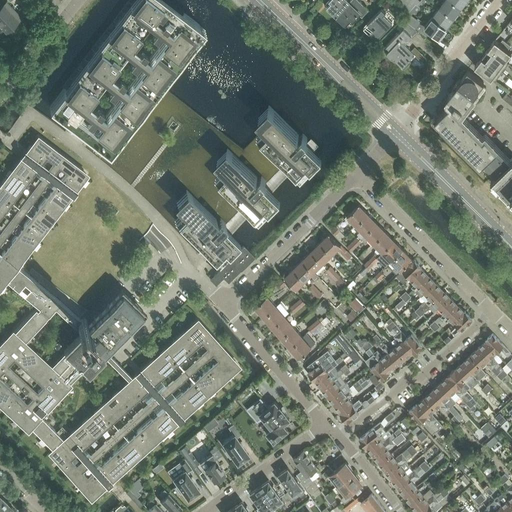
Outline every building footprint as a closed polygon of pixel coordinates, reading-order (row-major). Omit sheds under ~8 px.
[(65,89),(49,108),(71,125),(105,151),(109,154),(117,145),(119,146),(164,89),(161,87),(190,49),(198,40),(205,30),(201,27),(199,26),(184,14),(166,0),(138,0),(83,73),(79,70),(65,88),(65,89)] [(336,15),(349,2),(347,0),(328,0),(325,4),(336,15)] [(348,27),(360,15),(361,17),(368,10),(357,0),(350,0),(349,2),(336,15),(348,27)] [(417,5),(420,1),(418,0),(411,0),(406,6),(404,8),(409,12),(416,4),(417,5)] [(455,18),(462,8),(451,0),(445,0),(440,7),(455,18)] [(451,0),(462,8),(468,0),(451,0)] [(15,24),(21,18),(6,2),(0,8),(0,25),(6,32),(10,28),(14,28),(15,24)] [(447,27),(455,18),(440,7),(433,16),(447,27)] [(378,38),(393,23),(384,15),(387,12),(382,8),(369,22),(374,27),(371,32),(378,38)] [(243,12),(240,14),(247,20),(249,18),(243,12)] [(433,16),(425,26),(418,23),(408,15),(404,20),(406,22),(407,21),(419,30),(418,31),(426,37),(431,30),(440,37),(447,27),(433,16)] [(408,41),(418,31),(419,30),(407,21),(406,22),(402,26),(404,28),(384,48),(396,59),(397,58),(405,66),(413,59),(410,56),(414,53),(404,43),(407,40),(408,41)] [(495,39),(488,48),(504,60),(506,62),(511,53),(511,51),(495,39)] [(488,48),(481,57),(498,69),(501,72),(508,63),(506,62),(504,60),(488,48)] [(414,54),(419,60),(423,56),(418,50),(414,54)] [(481,57),(475,65),(491,78),(495,81),(501,72),(498,69),(481,57)] [(449,106),(435,119),(481,166),(483,164),(494,175),(508,160),(485,137),(483,139),(459,115),(484,82),(467,70),(450,93),(447,97),(446,98),(445,99),(445,100),(445,102),(446,103),(449,106)] [(511,95),(507,92),(502,97),(511,105),(511,103),(511,95)] [(267,126),(257,136),(260,140),(285,164),(286,165),(293,172),(294,173),(297,176),(301,180),(310,170),(322,158),(314,150),(307,143),(306,143),(304,145),(302,144),(303,143),(307,139),(303,135),(298,140),(296,138),(299,136),(273,111),(269,107),(258,118),(262,122),(267,126)] [(82,317),(80,319),(22,269),(16,265),(86,174),(38,137),(0,186),(0,403),(27,428),(30,426),(52,449),(50,452),(91,497),(238,365),(197,320),(132,378),(121,367),(105,349),(143,311),(141,308),(121,289),(102,308),(86,325),(84,324),(87,321),(82,317)] [(225,168),(215,178),(219,182),(244,206),(245,207),(246,209),(251,213),(252,214),(256,218),(259,221),(269,212),(281,200),(272,192),(266,186),(265,185),(263,187),(261,186),(266,181),(262,176),(257,182),(255,180),(258,178),(232,152),(228,149),(217,160),(221,163),(225,168)] [(493,178),(490,181),(497,188),(499,185),(500,185),(499,186),(500,186),(499,186),(500,186),(508,194),(507,194),(508,194),(507,194),(508,195),(508,194),(508,195),(508,194),(509,195),(506,197),(511,203),(511,157),(509,160),(492,177),(492,176),(491,177),(492,177),(491,177),(492,178),(493,178)] [(184,210),(174,220),(178,224),(203,248),(204,249),(210,255),(211,256),(214,260),(218,263),(228,253),(228,254),(239,242),(231,234),(229,232),(224,227),(221,229),(220,228),(225,222),(221,218),(215,224),(214,222),(216,219),(194,197),(191,194),(187,190),(176,202),(180,205),(184,210)] [(356,225),(368,213),(359,204),(347,216),(356,225)] [(362,237),(376,222),(368,213),(356,225),(361,230),(357,234),(361,238),(362,237)] [(373,243),(385,231),(376,222),(362,237),(366,241),(369,238),(373,243)] [(332,231),(336,235),(341,230),(337,226),(332,231)] [(385,231),(373,243),(378,248),(375,251),(379,255),(394,241),(385,231)] [(347,250),(346,251),(329,233),(320,243),(332,255),(338,249),(343,254),(348,259),(352,255),(347,250)] [(139,240),(145,246),(149,242),(143,235),(139,240)] [(349,249),(359,239),(358,238),(348,247),(349,249)] [(349,249),(351,251),(361,241),(359,239),(349,249)] [(391,261),(403,250),(394,241),(379,255),(383,259),(386,256),(391,261)] [(323,263),(332,255),(320,243),(311,251),(323,263)] [(252,255),(243,247),(217,272),(216,271),(214,273),(215,274),(213,276),(215,277),(216,277),(218,279),(217,279),(219,281),(220,280),(221,281),(223,279),(222,277),(223,277),(228,282),(234,276),(254,257),(252,255)] [(396,274),(412,259),(403,250),(391,261),(396,267),(392,270),(396,274)] [(314,272),(323,263),(311,251),(302,260),(317,276),(318,275),(314,272)] [(370,260),(373,264),(378,259),(375,255),(370,260)] [(409,279),(421,266),(414,259),(396,276),(404,285),(410,279),(409,279)] [(315,279),(317,276),(302,260),(293,269),(305,281),(311,275),(315,279)] [(369,268),(373,264),(370,260),(365,265),(366,267),(368,269),(369,268)] [(343,285),(346,282),(331,266),(328,269),(343,285)] [(413,289),(428,274),(422,268),(422,267),(421,266),(409,279),(410,279),(414,284),(412,287),(413,289)] [(370,269),(369,268),(368,269),(366,267),(360,273),(347,286),(349,288),(363,275),(363,276),(370,269)] [(296,289),(305,281),(293,269),(284,277),(296,289)] [(342,287),(343,285),(328,269),(327,270),(337,280),(336,281),(342,287)] [(384,275),(381,271),(373,278),(377,282),(384,275)] [(424,294),(435,282),(428,274),(413,289),(421,296),(424,294)] [(277,284),(281,288),(286,283),(282,279),(277,284)] [(414,317),(443,290),(435,282),(424,294),(429,299),(427,301),(425,300),(420,305),(420,306),(411,315),(414,317)] [(310,287),(320,297),(322,294),(313,284),(310,287)] [(319,297),(320,297),(310,287),(309,287),(319,297)] [(438,308),(450,297),(443,290),(414,317),(416,320),(430,307),(434,312),(438,308)] [(263,316),(276,305),(268,295),(255,306),(263,316)] [(442,319),(457,304),(450,297),(438,308),(443,313),(440,317),(442,319)] [(355,298),(349,304),(356,311),(357,311),(358,312),(364,307),(355,298)] [(301,299),(290,308),(294,312),(305,303),(301,299)] [(454,322),(464,311),(457,304),(442,319),(444,320),(447,317),(453,323),(453,322),(454,322)] [(272,327),(285,316),(276,305),(263,316),(272,327)] [(352,310),(346,316),(351,320),(356,315),(352,310)] [(464,311),(454,322),(458,327),(457,328),(456,327),(452,331),(455,335),(473,318),(465,311),(464,312),(464,311)] [(281,337),(294,326),(285,316),(272,327),(281,337)] [(312,333),(322,324),(319,320),(308,329),(312,333)] [(393,320),(390,323),(397,333),(403,339),(413,351),(413,352),(421,345),(411,333),(406,337),(405,336),(405,335),(401,330),(397,325),(393,320)] [(390,323),(386,326),(390,331),(394,335),(397,333),(390,323)] [(290,347),(303,336),(294,326),(281,337),(290,347)] [(345,333),(349,338),(355,333),(352,328),(345,333)] [(340,333),(334,338),(343,349),(349,344),(340,333)] [(394,335),(393,336),(398,341),(399,342),(395,346),(405,358),(413,351),(403,339),(397,333),(394,335)] [(492,333),(485,340),(485,341),(496,352),(497,352),(496,351),(501,347),(502,348),(501,349),(506,354),(510,351),(493,333),(492,333)] [(377,334),(373,336),(387,352),(397,365),(405,358),(395,346),(390,350),(389,349),(389,348),(385,343),(377,334)] [(303,336),(290,347),(299,358),(312,347),(303,336)] [(485,341),(478,348),(504,377),(509,382),(511,379),(511,377),(508,373),(503,369),(504,368),(498,363),(493,357),(492,358),(491,357),(496,352),(485,341)] [(365,343),(362,346),(370,355),(365,359),(371,366),(381,379),(388,372),(389,372),(388,371),(379,359),(373,353),(369,348),(365,343)] [(349,344),(343,349),(347,354),(352,349),(353,349),(349,344)] [(478,348),(470,355),(481,367),(486,362),(487,363),(486,363),(491,368),(501,380),(504,377),(478,348)] [(328,349),(307,365),(311,370),(308,372),(314,380),(315,380),(327,370),(331,367),(332,368),(338,362),(343,359),(340,356),(336,359),(328,349)] [(377,350),(373,353),(379,359),(388,371),(397,365),(387,352),(386,353),(381,357),(380,356),(381,355),(377,350)] [(356,353),(351,357),(355,361),(360,357),(356,353)] [(470,355),(462,362),(479,380),(487,373),(481,367),(470,355)] [(462,362),(455,369),(470,386),(475,381),(477,382),(475,384),(481,390),(482,389),(486,394),(489,391),(485,386),(479,380),(462,362)] [(327,370),(315,380),(321,388),(337,375),(343,371),(348,367),(346,364),(336,372),(332,368),(331,367),(327,370)] [(337,375),(321,388),(328,396),(341,385),(346,381),(342,378),(351,371),(348,367),(343,371),(337,375)] [(453,369),(447,375),(447,376),(463,394),(467,390),(467,389),(470,386),(455,369),(454,368),(453,369)] [(447,376),(440,383),(450,395),(456,401),(460,396),(471,408),(474,405),(469,400),(463,394),(447,376)] [(341,385),(328,396),(334,404),(350,391),(352,389),(350,387),(346,381),(341,385)] [(385,387),(383,385),(380,381),(375,385),(380,391),(385,387)] [(350,391),(334,404),(340,412),(352,402),(353,402),(349,397),(353,394),(354,396),(364,387),(360,383),(355,387),(352,389),(350,391)] [(440,383),(432,390),(448,408),(455,415),(459,420),(463,416),(452,404),(456,401),(450,395),(440,383)] [(432,390),(425,397),(435,409),(436,408),(440,404),(443,408),(445,410),(448,408),(432,390)] [(340,412),(340,413),(347,421),(359,412),(366,407),(375,399),(372,396),(367,400),(365,400),(362,402),(359,399),(354,403),(353,402),(352,402),(340,412)] [(492,410),(494,412),(501,405),(493,396),(490,398),(497,405),(492,410)] [(274,441),(288,429),(283,424),(289,419),(285,413),(286,413),(280,406),(279,406),(275,401),(268,406),(261,397),(247,408),(257,421),(262,417),(272,428),(267,432),(274,441)] [(425,397),(417,404),(444,433),(447,430),(443,425),(437,418),(432,413),(431,414),(430,413),(435,409),(425,397)] [(409,410),(408,411),(419,422),(420,422),(425,417),(426,419),(425,420),(430,425),(441,436),(444,433),(417,404),(416,403),(415,404),(409,410)] [(391,411),(385,417),(388,421),(395,416),(391,411)] [(406,426),(413,421),(407,415),(401,420),(406,426)] [(208,421),(203,425),(203,426),(207,431),(213,427),(208,422),(208,421)] [(386,431),(383,427),(384,426),(381,421),(359,438),(366,447),(366,446),(367,447),(383,434),(386,431)] [(234,434),(223,442),(228,449),(225,451),(230,458),(232,457),(237,463),(249,455),(236,437),(241,433),(234,423),(228,427),(234,434)] [(490,428),(485,432),(489,436),(494,432),(490,428)] [(405,434),(404,433),(407,430),(405,429),(402,431),(397,435),(395,436),(372,454),(379,463),(392,453),(387,447),(389,446),(389,447),(395,443),(401,439),(400,438),(405,434)] [(422,431),(417,435),(422,440),(427,436),(422,431)] [(372,454),(395,436),(393,433),(389,436),(386,438),(383,434),(367,447),(372,454)] [(410,452),(413,455),(421,448),(419,446),(421,444),(420,442),(415,447),(410,451),(410,452)] [(410,451),(415,447),(412,444),(402,453),(401,453),(396,457),(397,457),(396,458),(392,453),(379,463),(385,471),(404,456),(404,457),(410,452),(410,451)] [(178,450),(191,468),(198,463),(185,445),(178,450)] [(206,457),(200,461),(208,473),(206,474),(210,479),(214,479),(215,479),(217,477),(219,478),(224,474),(223,473),(225,472),(215,459),(222,454),(218,449),(217,448),(206,457)] [(304,450),(292,459),(296,464),(297,463),(302,471),(296,475),(312,498),(320,492),(310,479),(320,472),(304,450)] [(407,460),(404,457),(404,456),(385,471),(391,479),(409,465),(406,461),(407,460)] [(188,499),(199,490),(187,472),(192,469),(184,459),(179,462),(183,468),(172,476),(176,483),(174,485),(179,492),(182,490),(188,499)] [(398,487),(417,473),(423,468),(428,463),(425,460),(414,469),(413,470),(409,465),(391,479),(398,487)] [(163,466),(160,462),(156,465),(152,468),(155,473),(163,466)] [(330,467),(321,474),(325,479),(330,475),(338,485),(354,473),(346,462),(333,472),(330,467)] [(305,491),(288,467),(279,474),(290,489),(286,492),(292,500),(305,491)] [(144,485),(145,484),(142,481),(153,472),(149,468),(137,478),(144,485)] [(354,473),(338,485),(346,495),(341,499),(344,503),(353,497),(349,492),(361,483),(354,473)] [(404,495),(417,485),(413,481),(414,480),(415,480),(420,476),(417,473),(398,487),(404,495)] [(511,481),(505,473),(501,476),(506,481),(510,486),(511,487),(511,481)] [(470,482),(463,474),(461,477),(467,484),(470,482)] [(137,490),(144,485),(137,478),(127,487),(129,489),(128,490),(136,498),(137,497),(140,494),(137,490)] [(285,502),(269,480),(260,486),(276,509),(285,502)] [(410,504),(423,494),(419,489),(420,487),(421,488),(426,484),(423,481),(417,485),(404,495),(410,504)] [(494,491),(487,483),(483,486),(490,494),(494,491)] [(445,495),(450,492),(456,487),(453,484),(447,489),(416,511),(434,511),(449,501),(445,495)] [(416,511),(447,489),(444,485),(439,490),(435,494),(431,488),(423,494),(410,504),(416,511)] [(264,511),(271,511),(276,509),(260,486),(251,493),(264,511)] [(159,501),(170,511),(176,511),(181,507),(164,488),(159,493),(163,497),(159,501)] [(143,504),(137,497),(136,498),(128,490),(125,492),(139,507),(143,504)] [(380,511),(385,509),(372,493),(369,495),(366,491),(343,508),(344,510),(345,511),(351,511),(349,509),(360,500),(369,511),(380,511)] [(511,511),(511,503),(508,499),(503,492),(495,499),(505,511),(511,511)] [(0,511),(8,504),(0,495),(0,511)] [(149,511),(163,511),(151,499),(146,503),(150,507),(148,509),(149,511)] [(505,511),(495,499),(487,506),(488,508),(491,511),(505,511)] [(233,507),(236,511),(249,511),(242,501),(233,507)] [(470,511),(466,507),(463,503),(460,506),(463,509),(464,511),(470,511)]
